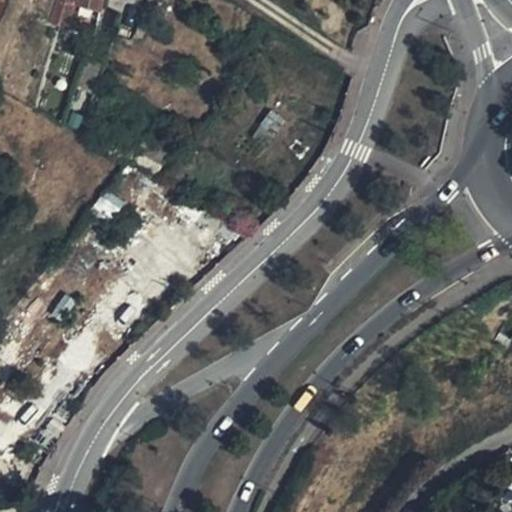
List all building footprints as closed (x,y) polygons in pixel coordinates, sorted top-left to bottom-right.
[(103,9),(105,0),(64,0),(79,4),(103,9)] [(95,95),(104,66),(89,61),(80,91),(95,95)] [(138,153),(161,166),(170,151),(147,138),(138,153)] [(138,153),(130,148),(123,160),(158,180),(164,168),(161,166),(138,153)] [(186,205),(159,186),(143,207),(170,227),(186,205)] [(26,289),(0,325),(0,364),(23,381),(34,367),(39,359),(27,351),(39,333),(55,311),(70,321),(94,287),(83,280),(104,251),(113,237),(84,217),(30,292),(26,289)] [(83,280),(94,287),(115,258),(111,256),(104,251),(83,280)] [(98,341),(111,353),(122,343),(108,330),(98,341)] [(39,333),(27,351),(39,359),(51,342),(39,333)] [(34,367),(23,381),(32,387),(42,373),(34,367)]
